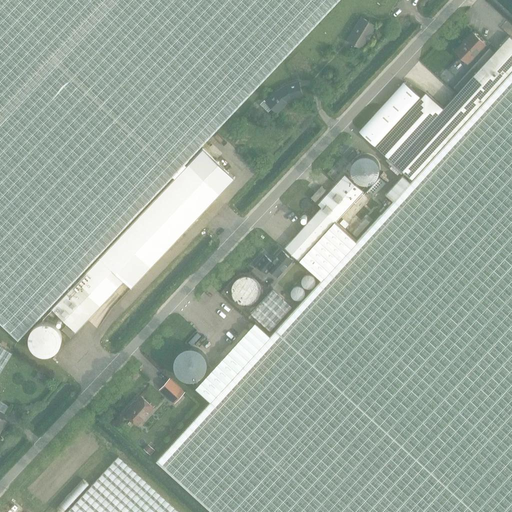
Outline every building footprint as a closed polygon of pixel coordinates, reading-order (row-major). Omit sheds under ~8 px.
[(186,165),(184,163),(338,0),(0,0),(0,322),(18,339),(172,176),(174,178),(186,165)] [(361,47),(375,25),(361,17),(347,39),(361,47)] [(472,32),(455,51),(467,63),(485,44),(472,32)] [(321,280),(275,331),(474,511),(511,511),(511,37),(510,35),(494,53),(490,49),(486,54),(471,69),(475,73),(457,94),(456,94),(443,108),(443,109),(425,92),(376,147),(412,179),(410,182),(403,175),(386,194),(394,200),(356,241),(334,221),(335,220),(336,221),(363,191),(344,173),(317,203),(321,207),(284,247),(299,260),(321,280)] [(404,81),(359,131),(375,146),(420,96),(404,81)] [(298,82),(289,84),(287,85),(276,92),(266,102),(264,100),(260,104),(268,112),(272,107),(277,112),(286,102),(291,99),(302,96),(298,82)] [(174,178),(51,308),(76,332),(124,281),(131,288),(175,241),(197,218),(234,179),(202,148),(186,165),(174,178)] [(358,184),(382,175),(374,152),(350,161),(358,184)] [(380,176),(367,189),(373,195),(386,182),(380,176)] [(321,186),(311,197),(315,201),(326,190),(321,186)] [(277,276),(292,260),(282,250),(272,261),(264,254),(259,260),(256,263),(264,271),(266,273),(270,269),(277,276)] [(261,292),(261,288),(260,285),(258,282),(256,280),(254,279),(251,277),(248,276),(245,276),(240,277),(236,279),(234,281),(232,284),(231,287),(231,289),(230,292),(231,295),(232,298),(233,301),(235,303),(237,304),(240,306),(243,307),(246,307),(248,307),(251,306),(254,304),(257,302),(259,300),(260,298),(261,294),(261,292)] [(273,289),(251,313),(270,331),(292,307),(273,289)] [(61,338),(62,338),(61,335),(60,332),(59,329),(57,327),(55,325),(52,324),(49,323),(46,322),(43,322),(41,323),(38,325),(35,326),(33,329),(32,331),(31,333),(30,337),(30,340),(31,343),(32,346),(34,349),(37,351),(40,352),(43,353),(45,353),(49,353),(52,352),(55,351),(57,349),(59,347),(60,344),(61,341),(61,338)] [(210,401),(155,462),(209,511),(474,511),(275,331),(270,336),(255,322),(253,325),(241,338),(212,369),(196,388),(210,401)] [(66,325),(62,329),(70,337),(75,333),(66,325)] [(0,372),(12,353),(0,345),(0,372)] [(204,378),(206,347),(178,346),(177,377),(204,378)] [(184,392),(169,379),(160,389),(174,402),(184,392)] [(138,425),(154,407),(141,396),(125,413),(138,425)] [(148,445),(144,449),(149,454),(154,450),(148,445)] [(179,511),(118,455),(66,511),(179,511)]
